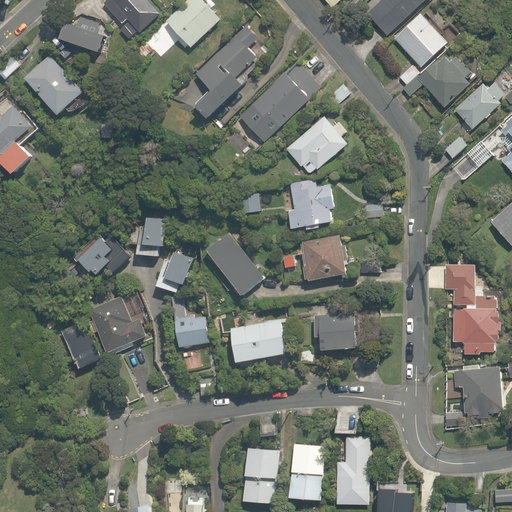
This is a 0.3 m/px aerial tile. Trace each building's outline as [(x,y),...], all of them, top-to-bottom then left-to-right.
[(136,27),(157,8),(149,0),(109,0),(105,4),(115,15),(116,13),(119,16),(123,13),(136,27)] [(189,0),(168,21),(193,48),(223,20),(203,0),(189,0)] [(386,0),(372,11),(390,36),(438,0),(386,0)] [(408,85),(430,67),(428,65),(453,42),(428,15),(398,42),(417,63),(401,76),(408,85)] [(75,28),(70,44),(105,54),(110,39),(100,36),(104,22),(84,16),(80,30),(75,28)] [(132,40),(138,34),(137,33),(138,31),(130,23),(122,30),(130,39),(131,38),(132,40)] [(259,39),(247,27),(197,74),(212,90),(197,104),(201,107),(198,109),(210,122),(246,87),(238,78),(258,59),(248,49),(259,39)] [(138,49),(146,58),(155,50),(147,41),(138,49)] [(25,78),(61,116),(87,92),(51,54),(25,78)] [(430,67),(408,85),(404,88),(412,97),(415,94),(427,85),(449,109),(474,86),(471,83),(480,74),(466,59),(458,66),(448,55),(432,70),(430,67)] [(0,72),(7,80),(22,66),(13,56),(0,68),(0,72)] [(264,122),(275,134),(312,100),(310,97),(322,86),(300,63),(288,74),(287,73),(250,108),(258,116),(256,119),(261,125),(264,122)] [(329,96),(337,105),(351,93),(344,84),(329,96)] [(485,85),(457,112),(477,133),(511,100),(498,85),(492,91),(485,85)] [(4,160),(17,175),(36,157),(20,141),(35,127),(15,106),(4,116),(1,112),(0,112),(0,157),(1,159),(2,158),(4,160)] [(304,165),(310,173),(313,173),(318,168),(319,169),(349,144),(343,137),(348,132),(340,123),(335,127),(327,117),(288,149),(302,166),(303,166),(304,165)] [(103,138),(119,138),(119,125),(103,125),(103,138)] [(511,125),(504,131),(510,139),(511,137),(511,145),(509,148),(511,151),(511,154),(503,161),(511,172),(511,125)] [(258,138),(264,145),(268,141),(270,143),(277,136),(269,128),(258,138)] [(308,226),(309,230),(321,228),(320,224),(334,222),(332,209),(336,209),(332,184),(318,186),(317,179),(291,183),(292,184),(296,210),(290,211),(293,229),(308,226)] [(244,196),(246,213),(263,211),(260,193),(244,196)] [(364,206),(365,218),(384,216),(383,204),(364,206)] [(511,209),(496,225),(511,241),(511,209)] [(167,247),(170,213),(150,211),(150,220),(143,219),(143,221),(141,220),(125,225),(132,244),(141,245),(140,255),(162,257),(163,246),(167,247)] [(209,250),(244,296),(267,278),(231,232),(209,250)] [(107,241),(100,233),(75,258),(79,262),(81,260),(93,272),(95,270),(100,275),(109,267),(116,274),(133,257),(113,235),(107,241)] [(311,281),(348,274),(346,260),(349,260),(346,246),(343,246),(341,235),(304,242),(304,244),(302,244),(303,249),(299,250),(300,255),(304,254),(306,267),(305,267),(307,279),(310,279),(311,281)] [(195,259),(198,249),(181,243),(179,250),(172,248),(160,286),(180,293),(183,283),(188,285),(196,259),(195,259)] [(285,257),(287,268),(296,266),(294,255),(285,257)] [(361,262),(361,273),(382,272),(381,262),(361,262)] [(454,320),(454,346),(467,346),(467,357),(484,358),(484,352),(509,353),(510,275),(483,274),(483,268),(447,268),(447,293),(457,293),(456,310),(452,310),(452,320),(454,320)] [(100,330),(110,353),(149,336),(142,318),(134,321),(123,296),(91,310),(96,321),(92,322),(96,332),(100,330)] [(174,297),(181,347),(211,342),(207,317),(197,318),(196,316),(187,317),(184,296),(174,297)] [(322,336),(323,350),(359,347),(356,312),(316,315),(317,337),(322,336)] [(233,328),(239,362),(288,354),(282,320),(233,328)] [(80,363),(82,368),(104,359),(91,329),(83,333),(79,323),(63,330),(78,364),(80,363)] [(361,367),(379,367),(380,348),(362,347),(361,367)] [(505,414),(506,370),(458,369),(457,393),(471,393),(470,413),(505,414)] [(201,384),(202,395),(212,394),(211,383),(201,384)] [(63,407),(65,419),(88,415),(86,403),(63,407)] [(328,446),(297,446),(297,500),(328,500),(328,446)] [(285,450),(252,448),(249,502),(283,503),(285,450)] [(199,468),(186,467),(184,511),(207,511),(208,490),(198,490),(199,468)] [(420,477),(400,476),(399,484),(420,486),(420,477)] [(511,490),(496,493),(498,506),(511,504),(511,490)] [(486,492),(474,493),(475,511),(487,511),(486,492)] [(371,511),(370,495),(344,497),(345,504),(341,504),(341,511),(371,511)] [(471,511),(471,503),(450,502),(449,511),(471,511)]
